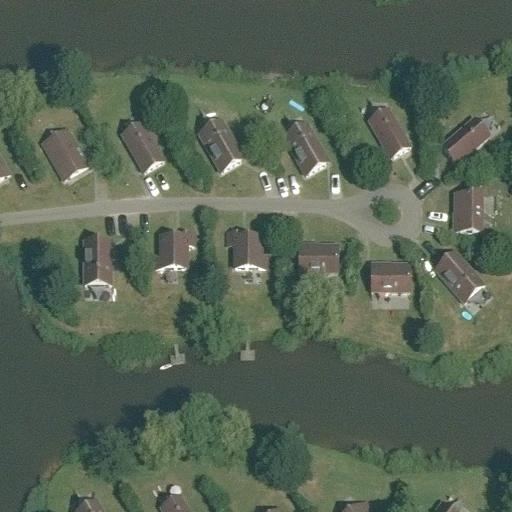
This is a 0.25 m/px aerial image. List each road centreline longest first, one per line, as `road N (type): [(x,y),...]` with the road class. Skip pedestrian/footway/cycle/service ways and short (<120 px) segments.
road 1 (residential): [(0,222),(139,206),(346,210)]
road 2 (residential): [(346,210),(375,232),(407,235),(414,222),(406,198),(394,193),(361,203)]
